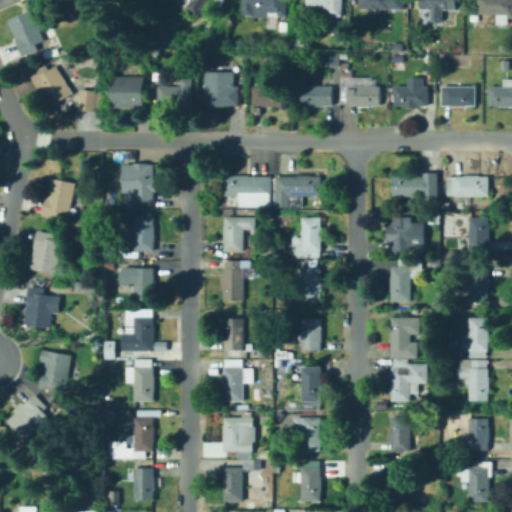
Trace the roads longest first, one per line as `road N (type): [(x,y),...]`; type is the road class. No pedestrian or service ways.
road 1 (residential): [(511,139),(30,141),(0,83)]
road 2 (residential): [(188,139),(189,511)]
road 3 (residential): [(352,139),(352,511)]
